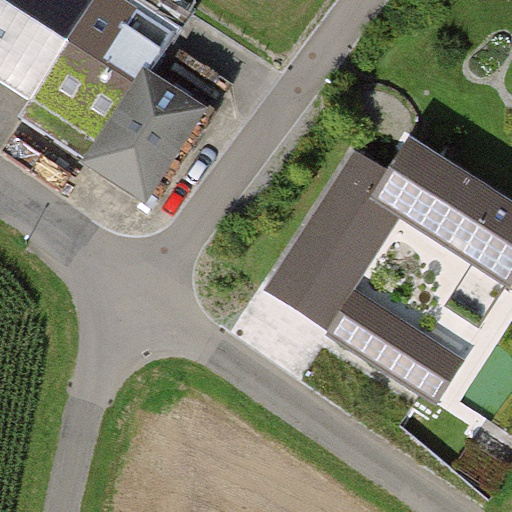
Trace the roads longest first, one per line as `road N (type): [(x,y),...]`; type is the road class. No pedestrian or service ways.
road 1 (track): [(145,296),(444,511)]
road 2 (track): [(65,511),(87,403),(145,296)]
road 3 (residential): [(145,296),(0,197)]
